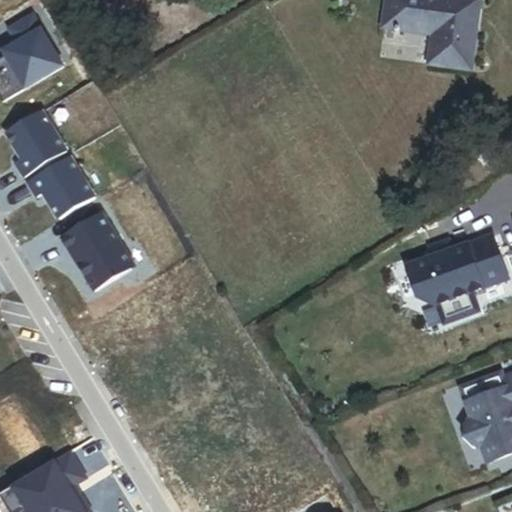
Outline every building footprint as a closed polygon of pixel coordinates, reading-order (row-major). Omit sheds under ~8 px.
[(431,64),(466,69),(473,24),(462,22),(465,0),(384,0),(382,19),(437,27),(431,64)] [(32,56),(0,75),(0,85),(15,111),(75,75),(45,24),(21,38),(32,56)] [(34,168),(27,172),(36,186),(78,161),(54,120),(18,142),(34,168)] [(107,207),(81,166),(39,192),(48,206),(55,202),(71,229),(107,207)] [(106,300),(147,275),(114,222),(73,247),(106,300)] [(506,275),(490,232),(448,247),(435,252),(408,262),(420,296),(433,302),(436,301),(442,319),(476,307),(470,288),(506,275)] [(448,247),(444,237),(432,241),(435,252),(448,247)] [(486,392),(482,382),(501,376),(498,370),(459,384),(465,400),(486,392)] [(511,449),(511,371),(501,376),(482,382),(486,392),(465,400),(471,417),(469,417),(467,433),(478,443),(480,442),(487,459),(511,449)] [(467,433),(469,417),(462,420),(461,435),(472,445),(478,443),(467,433)] [(116,511),(105,493),(100,496),(96,488),(111,479),(95,452),(11,503),(16,511),(116,511)]
